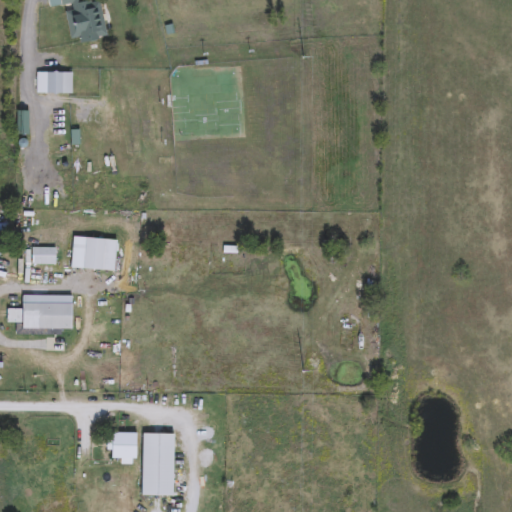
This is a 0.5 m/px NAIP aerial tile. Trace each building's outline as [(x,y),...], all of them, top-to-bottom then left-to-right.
[(83,0),(60,0),(62,7),(79,3),(82,14),(72,16),(73,23),(68,25),(72,40),(94,35),(96,41),(99,40),(98,37),(107,35),(100,4),(85,7),(83,0)] [(73,74),(73,96),(37,96),(37,74),(73,74)] [(106,273),(85,273),(85,241),(106,241),(106,273)] [(56,266),(31,266),(31,250),(56,250),(56,266)] [(74,299),(74,332),(23,332),(23,299),(74,299)] [(341,349),(343,329),(357,330),(355,351),(341,349)] [(139,435),(139,460),(113,460),(113,435),(139,435)] [(176,435),(176,498),(142,498),(142,435),(176,435)]
